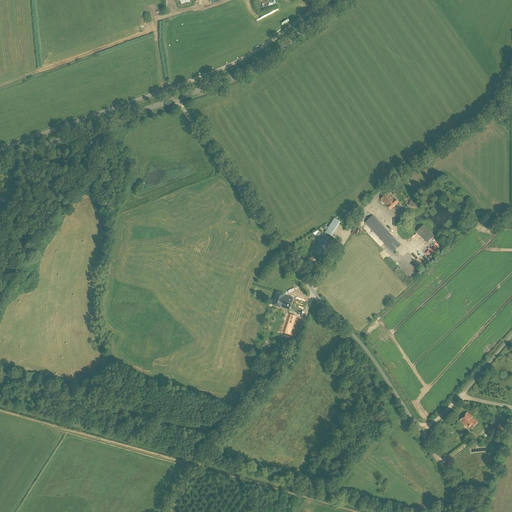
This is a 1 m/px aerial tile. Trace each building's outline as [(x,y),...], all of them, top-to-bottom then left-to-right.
[(392,197),(388,193),(381,199),(387,206),(387,207),(390,210),(398,203),(395,199),(392,197)] [(2,203),(9,200),(7,195),(4,196),(4,197),(0,198),(2,203)] [(417,207),(418,203),(414,201),(415,200),(411,199),(408,206),(412,207),(413,206),(417,207)] [(389,225),(393,220),(384,211),(379,217),(389,225)] [(393,252),(401,245),(373,216),(365,223),(393,252)] [(330,235),(339,222),(334,219),(325,232),(330,235)] [(427,243),(434,236),(423,225),(416,232),(427,243)] [(317,231),(313,234),(319,238),(321,236),(329,242),(331,239),(317,231)] [(321,239),(313,251),(319,256),(328,243),(321,239)] [(289,310),(293,298),(284,295),(277,292),(273,305),(280,308),(280,307),(289,310)] [(294,336),(300,318),(287,314),(281,333),(294,336)] [(471,430),(478,423),(472,418),(473,417),(467,413),(460,421),(469,428),(471,430)] [(502,433),(507,429),(502,422),(497,426),(502,433)]
